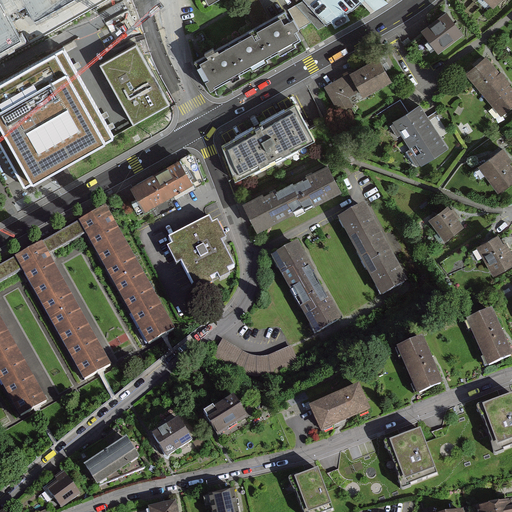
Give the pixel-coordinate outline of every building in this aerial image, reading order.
[(0,0),(0,55),(22,43),(8,16),(26,6),(35,22),(74,0),(0,0)] [(304,0),(326,25),(332,20),(338,27),(349,17),(348,15),(366,0),(304,0)] [(285,10),(195,62),(212,90),(301,38),(297,30),(300,27),(294,16),(290,19),(285,10)] [(450,11),(424,29),(440,51),(466,33),(450,11)] [(64,41),(0,76),(0,140),(25,183),(57,165),(116,131),(109,119),(77,64),(64,41)] [(137,44),(99,65),(133,124),(171,103),(137,44)] [(511,81),(492,55),(470,72),(503,114),(511,107),(511,81)] [(353,73),(362,91),(365,95),(394,80),(382,57),(353,73)] [(328,86),(341,111),(355,104),(351,97),(362,91),(353,73),(328,86)] [(224,145),(235,178),(256,167),(258,169),(298,148),(297,146),(314,136),(297,104),(285,110),(285,108),(234,135),(236,138),(224,145)] [(423,104),(396,120),(424,164),(450,148),(423,104)] [(480,167),(498,192),(511,182),(511,155),(506,148),(480,167)] [(181,161),(156,176),(168,197),(193,183),(181,161)] [(245,204),(258,230),(309,205),(310,207),(343,191),(330,165),(278,190),(277,188),(245,204)] [(168,197),(156,176),(132,189),(145,210),(168,197)] [(356,200),(365,194),(361,189),(352,195),(356,200)] [(365,202),(338,217),(381,296),(408,281),(365,202)] [(468,226),(453,206),(433,220),(448,240),(468,226)] [(174,331),(107,211),(81,225),(87,236),(148,345),(174,331)] [(209,220),(169,241),(173,247),(170,249),(177,264),(181,262),(194,288),(233,268),(221,244),(224,242),(215,225),(212,226),(209,220)] [(87,236),(81,225),(42,247),(48,257),(87,236)] [(502,235),(480,246),(495,274),(511,265),(511,246),(509,242),(507,243),(502,235)] [(298,240),(271,255),(315,334),(342,318),(298,240)] [(48,257),(42,247),(16,261),(22,272),(84,382),(110,367),(48,257)] [(0,284),(22,272),(16,261),(0,270),(0,284)] [(511,358),(511,352),(492,308),(468,318),(489,368),(511,358)] [(0,323),(0,384),(19,418),(45,404),(0,323)] [(442,384),(422,337),(397,347),(416,394),(442,384)] [(300,364),(291,345),(268,356),(260,357),(252,356),(247,354),(223,339),(212,356),(240,373),(251,376),(261,377),(272,376),(300,364)] [(357,385),(308,406),(319,432),(368,411),(357,385)] [(511,394),(485,403),(498,443),(511,438),(511,394)] [(214,434),(243,416),(230,395),(201,414),(214,434)] [(148,433),(162,457),(190,441),(175,417),(148,433)] [(432,471),(417,429),(386,440),(402,482),(432,471)] [(82,466),(96,487),(144,469),(123,438),(82,466)] [(320,466),(292,476),(304,511),(316,511),(334,506),(320,466)] [(61,474),(41,490),(57,510),(77,494),(61,474)] [(239,511),(234,488),(208,494),(212,511),(239,511)] [(478,508),(478,511),(511,511),(511,503),(511,502),(478,508)] [(176,511),(175,503),(145,510),(145,511),(176,511)]
